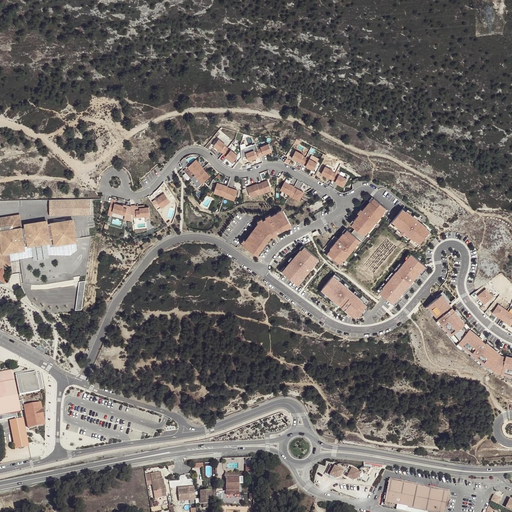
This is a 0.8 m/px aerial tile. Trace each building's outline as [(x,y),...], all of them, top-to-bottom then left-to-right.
[(214,146),(224,153),(228,149),(228,148),(225,146),(226,145),(219,139),(214,146)] [(261,152),(258,146),(251,148),(244,151),(245,159),(245,160),(250,159),(251,163),(263,159),(263,158),(261,152)] [(264,151),(261,152),(263,158),(275,154),(272,146),(264,150),(264,151)] [(224,153),(223,154),(233,162),(238,155),(231,150),(231,151),(228,149),(224,153)] [(292,158),(303,164),(306,158),(303,156),(304,155),(296,150),(292,158)] [(181,161),(184,168),(186,167),(190,163),(185,158),(181,161)] [(303,164),(314,170),(318,163),(310,159),(309,160),(306,158),(303,164)] [(204,168),(197,160),(185,170),(192,179),(204,168)] [(322,174),(332,180),(336,174),(333,172),(333,171),(326,166),(322,174)] [(211,177),(204,168),(192,179),(191,179),(199,187),(211,177)] [(332,180),(343,186),(347,179),(339,175),(339,176),(336,174),(332,180)] [(268,180),(258,184),(260,190),(270,187),(268,180)] [(295,187),(295,186),(285,181),(282,187),(291,192),(295,187)] [(227,187),(228,186),(217,182),(215,189),(225,193),(227,187)] [(258,184),(257,183),(247,187),(250,194),(260,190),(258,184)] [(238,190),(227,187),(225,193),(235,197),(238,190)] [(291,192),(291,193),(301,198),(304,192),(295,187),(291,192)] [(165,193),(156,199),(160,205),(169,199),(165,193)] [(335,236),(324,249),(329,253),(335,258),(341,263),(344,259),(345,259),(358,244),(357,244),(360,240),(362,242),(366,237),(364,235),(367,231),(368,232),(376,222),(379,218),(384,213),(383,212),(387,208),(374,198),(371,201),(370,201),(363,210),(360,214),(354,220),(355,221),(352,224),(356,228),(352,233),(348,229),(344,233),(344,232),(338,239),(335,236)] [(91,199),(50,200),(50,215),(91,214),(91,199)] [(169,199),(160,205),(162,208),(171,202),(169,199)] [(115,203),(115,204),(111,203),(109,210),(111,211),(125,215),(127,208),(124,207),(124,205),(115,203)] [(135,205),(131,205),(131,213),(136,212),(136,216),(149,215),(149,206),(139,207),(139,209),(136,209),(135,205)] [(244,243),(243,244),(257,254),(261,249),(262,250),(272,237),(273,236),(277,234),(288,228),(288,227),(292,225),(284,210),(280,213),(279,212),(271,216),(267,219),(263,220),(259,223),(246,240),(244,243)] [(405,212),(401,210),(391,223),(394,225),(393,226),(397,229),(400,232),(404,235),(414,243),(414,242),(418,245),(429,232),(425,229),(426,229),(416,220),(412,217),(409,215),(405,212)] [(0,280),(6,280),(3,265),(10,264),(8,252),(25,249),(24,246),(28,246),(27,239),(49,236),(50,242),(54,242),(54,244),(75,241),(72,220),(47,224),(46,221),(25,224),(25,227),(21,228),(19,215),(0,218),(0,280)] [(49,236),(27,239),(28,246),(32,245),(34,259),(49,257),(47,243),(50,242),(49,236)] [(286,268),(283,272),(297,284),(300,280),(301,281),(304,277),(317,263),(315,261),(318,258),(305,247),(302,250),(301,249),(294,258),(291,262),(285,268),(286,268)] [(395,300),(395,301),(424,267),(410,256),(407,260),(406,259),(382,290),(379,294),(384,299),(391,305),(395,300)] [(395,308),(426,269),(424,267),(395,301),(395,300),(391,305),(395,308)] [(297,284),(296,286),(298,288),(306,278),(304,277),(301,281),(300,280),(297,284)] [(363,311),(366,307),(362,304),(363,303),(356,298),(353,295),(347,290),(343,287),(339,283),(336,281),(335,282),(331,278),(321,291),(325,294),(324,295),(327,297),(335,304),(342,309),(355,321),(363,311)] [(86,281),(79,282),(76,310),(83,309),(86,281)] [(485,289),(478,296),(486,304),(493,297),(485,289)] [(325,294),(321,291),(318,293),(325,299),(327,297),(324,295),(325,294)] [(450,305),(452,303),(443,292),(436,297),(437,298),(441,295),(444,299),(444,298),(450,305)] [(511,357),(510,357),(510,358),(506,356),(506,357),(501,356),(495,351),(496,351),(486,343),(485,343),(479,338),(473,332),(472,333),(469,330),(468,331),(464,325),(462,321),(454,311),(449,305),(450,305),(444,298),(444,299),(441,295),(437,298),(428,306),(431,309),(430,310),(448,332),(449,332),(451,335),(453,334),(458,341),(459,342),(458,343),(463,347),(462,347),(484,364),(489,367),(494,371),(505,374),(511,376),(511,357)] [(493,313),(502,319),(508,311),(499,305),(493,313)] [(486,370),(489,367),(484,364),(462,347),(463,347),(458,343),(459,342),(458,341),(453,334),(451,335),(449,332),(448,332),(430,310),(431,309),(428,306),(425,308),(454,345),(486,370)] [(511,314),(508,311),(502,319),(511,326),(511,323),(511,314)] [(36,372),(16,375),(20,394),(40,390),(40,389),(44,389),(41,371),(36,372)] [(13,373),(0,375),(0,419),(14,417),(17,416),(17,413),(17,412),(21,411),(26,410),(29,428),(43,425),(39,403),(24,406),(23,402),(19,402),(20,407),(18,407),(13,381),(14,381),(13,373)] [(24,431),(21,418),(18,419),(15,420),(11,420),(14,433),(24,431)] [(27,445),(24,433),(14,435),(17,447),(19,447),(19,448),(19,449),(20,449),(21,449),(21,450),(22,449),(23,449),(24,449),(24,448),(25,447),(25,446),(27,445)] [(347,468),(349,465),(340,464),(339,464),(338,464),(337,464),(337,465),(336,465),(336,466),(335,466),(335,467),(334,466),(329,475),(336,478),(339,477),(341,473),(343,475),(347,468)] [(348,474),(347,476),(353,480),(357,479),(357,478),(361,480),(364,474),(360,472),(352,467),(350,470),(348,474)] [(166,497),(163,479),(162,479),(161,479),(159,472),(151,474),(155,499),(166,497)] [(243,483),(242,477),(226,477),(226,495),(239,494),(239,483),(243,483)] [(445,511),(450,492),(390,480),(385,503),(430,511),(445,511)] [(194,486),(189,487),(189,488),(178,489),(179,501),(190,500),(190,494),(195,494),(194,486)] [(216,492),(208,493),(208,491),(200,491),(200,504),(203,504),(203,508),(212,508),(211,498),(216,498),(216,492)] [(501,499),(494,495),(491,501),(498,504),(501,499)] [(153,510),(166,508),(165,503),(158,504),(157,499),(151,500),(153,510)] [(430,511),(385,503),(385,505),(418,511),(430,511)]
